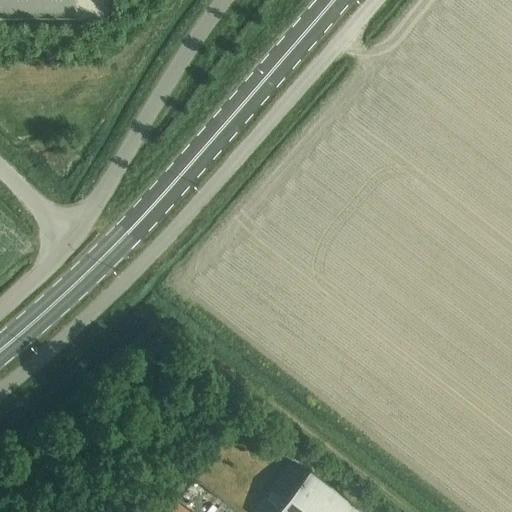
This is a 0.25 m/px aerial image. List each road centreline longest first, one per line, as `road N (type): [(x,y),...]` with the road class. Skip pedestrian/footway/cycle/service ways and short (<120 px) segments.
road 1 (unclassified): [(0,394),(111,300),(375,0)]
road 2 (primary): [(0,350),(153,207),(333,0)]
road 3 (unclassified): [(69,234),(226,0)]
